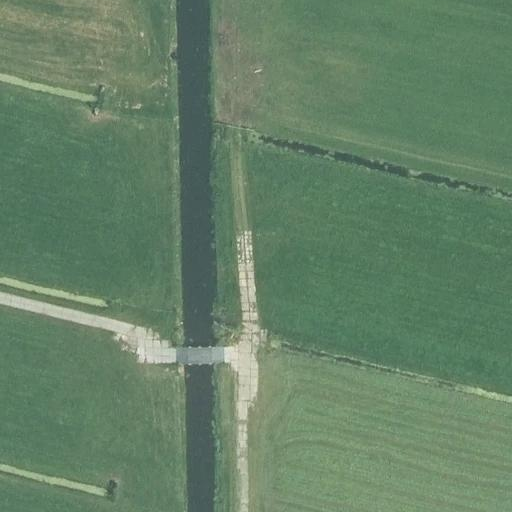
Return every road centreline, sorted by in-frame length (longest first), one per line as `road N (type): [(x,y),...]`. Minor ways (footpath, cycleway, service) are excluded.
road 1 (track): [(241,357),(241,85),(511,126)]
road 2 (track): [(175,355),(135,331),(0,296)]
road 3 (track): [(244,511),(241,357)]
road 4 (track): [(241,357),(360,390)]
